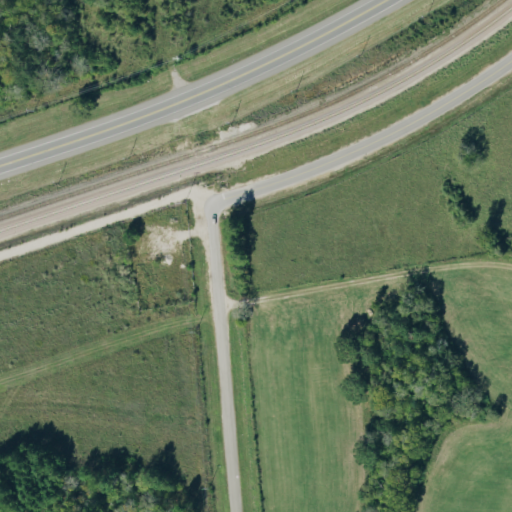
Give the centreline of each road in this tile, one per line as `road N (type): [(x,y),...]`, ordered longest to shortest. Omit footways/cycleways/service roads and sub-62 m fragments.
road 1 (primary): [(386,0),(194,98),(0,165)]
road 2 (residential): [(511,65),(400,133),(208,212)]
road 3 (residential): [(232,511),(208,212)]
